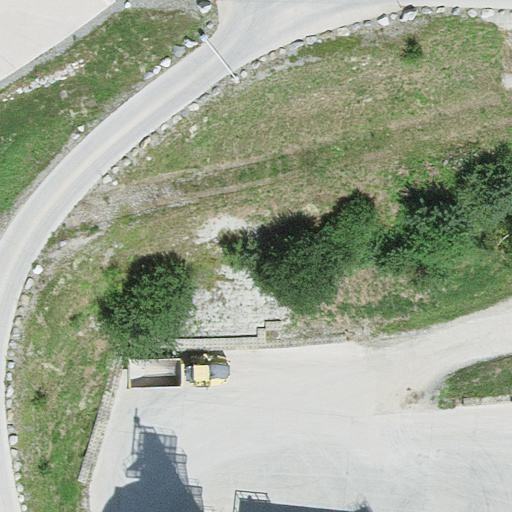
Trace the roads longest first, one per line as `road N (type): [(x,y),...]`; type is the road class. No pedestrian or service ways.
road 1 (track): [(126,511),(126,470),(197,393),(511,316)]
road 2 (track): [(304,0),(73,167),(0,269)]
